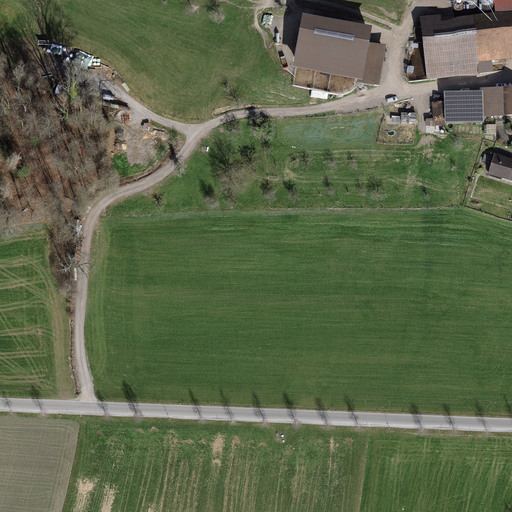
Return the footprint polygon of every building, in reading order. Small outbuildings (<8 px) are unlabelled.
[(440,15),(419,17),(427,80),(481,73),(480,62),(511,58),(511,13),(441,22),(440,15)] [(374,44),(376,30),(305,18),(293,87),(345,95),(351,93),(355,89),(358,84),(381,88),(388,47),(374,44)] [(481,91),(443,92),(443,124),(482,123),(482,116),(511,115),(511,87),(480,88),(481,91)] [(416,113),(399,112),(399,122),(416,122),(416,113)] [(511,159),(492,153),(485,177),(511,185),(511,159)]
